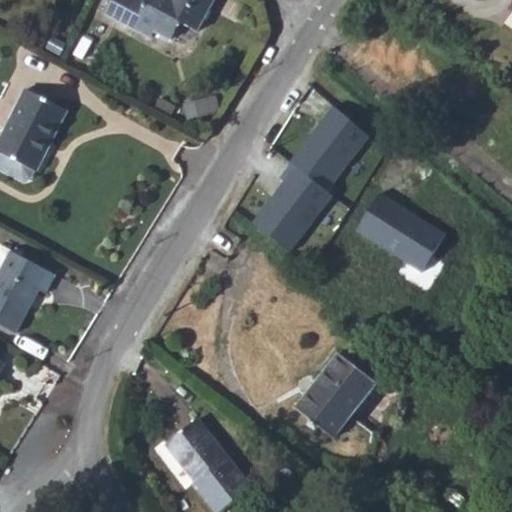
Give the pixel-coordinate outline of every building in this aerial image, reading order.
[(110,0),(104,12),(150,36),(154,29),(170,37),(179,21),(198,31),(214,0),(110,0)] [(24,89),(0,137),(0,153),(34,171),(65,110),(24,89)] [(330,107),(288,163),(291,166),(327,193),(369,136),(330,107)] [(34,171),(0,153),(0,171),(22,183),(30,180),(34,171)] [(333,197),(327,193),(291,166),(248,224),(289,255),(333,197)] [(380,194),(355,234),(421,275),(446,235),(380,194)] [(0,265),(8,250),(0,245),(0,265)] [(0,265),(0,325),(14,333),(37,291),(41,293),(52,273),(8,250),(0,265)] [(338,353),(294,409),(333,439),(377,384),(338,353)] [(197,422),(166,446),(194,483),(192,484),(214,511),(221,511),(250,491),(197,422)]
